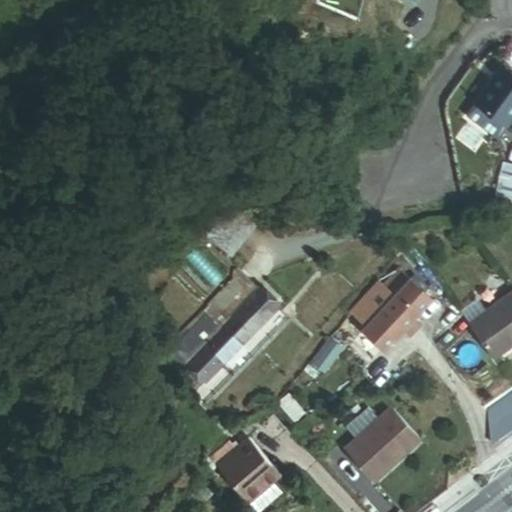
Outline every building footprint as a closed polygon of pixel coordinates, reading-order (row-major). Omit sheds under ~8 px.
[(474,116),(506,140),(511,132),(511,67),(474,116)] [(511,199),(511,163),(502,161),(493,195),(511,199)] [(374,256),(392,239),(376,221),(357,238),(374,256)] [(176,276),(195,284),(205,258),(185,251),(176,276)] [(263,284),(247,266),(167,344),(178,368),(190,357),(263,284)] [(365,334),(384,354),(439,303),(408,270),(390,286),(385,281),(359,306),(364,312),(357,318),(369,330),(365,334)] [(511,281),(502,290),(511,303),(511,281)] [(190,357),(208,375),(281,302),(263,284),(190,357)] [(511,386),(493,402),(498,437),(511,426),(511,386)] [(346,446),(375,479),(425,436),(397,403),(346,446)] [(283,468),(252,432),(222,458),(262,505),(282,488),(272,477),(283,468)] [(202,511),(219,497),(209,486),(186,507),(191,511),(202,511)]
